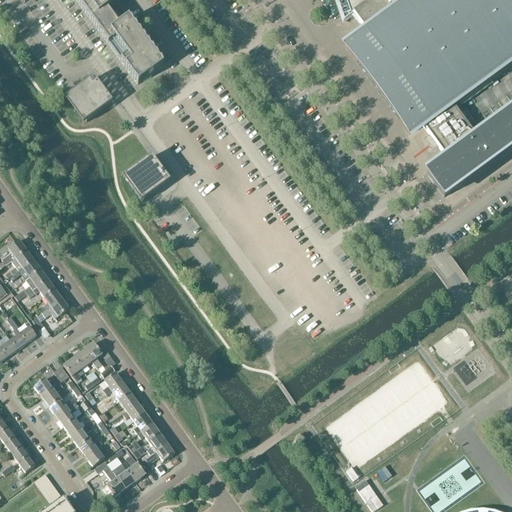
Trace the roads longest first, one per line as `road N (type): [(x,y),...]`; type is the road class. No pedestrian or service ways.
road 1 (unclassified): [(188,188),(286,322),(261,340),(162,205),(180,193)]
road 2 (unknown): [(177,98),(349,317)]
road 3 (unknown): [(160,111),(333,327)]
road 4 (unclassified): [(86,511),(9,391),(92,318)]
road 5 (unclassified): [(199,82),(321,250)]
road 6 (unclassified): [(270,30),(393,197)]
road 7 (unclassified): [(196,463),(92,318)]
road 8 (unclassified): [(426,243),(511,359)]
road 9 (unclassified): [(92,318),(16,214)]
road 10 (residential): [(11,0),(68,78),(93,61)]
